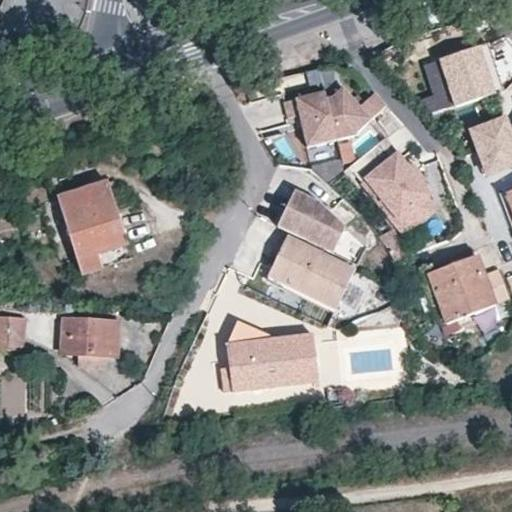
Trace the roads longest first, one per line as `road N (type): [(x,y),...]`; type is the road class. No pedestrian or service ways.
road 1 (residential): [(0,450),(28,449),(109,420),(162,378),(262,167),(205,41)]
road 2 (track): [(241,511),(511,469)]
road 3 (primary): [(335,0),(205,41)]
